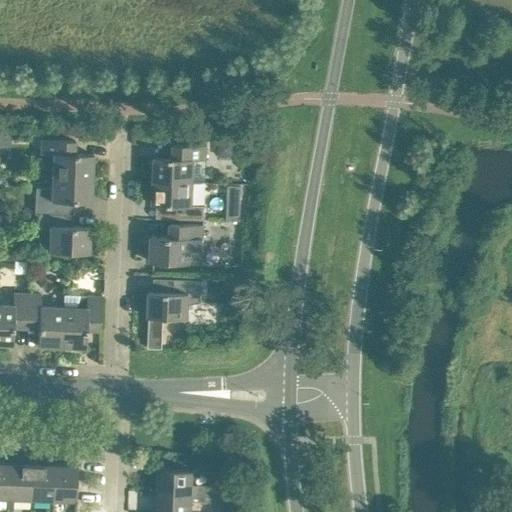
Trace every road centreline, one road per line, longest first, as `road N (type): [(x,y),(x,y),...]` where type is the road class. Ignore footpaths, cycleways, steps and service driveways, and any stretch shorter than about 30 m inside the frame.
road 1 (secondary): [(348,405),(407,0)]
road 2 (secondary): [(341,0),(282,395)]
road 3 (residential): [(123,134),(115,389)]
road 4 (residential): [(282,395),(115,389)]
road 5 (residential): [(109,511),(115,389)]
